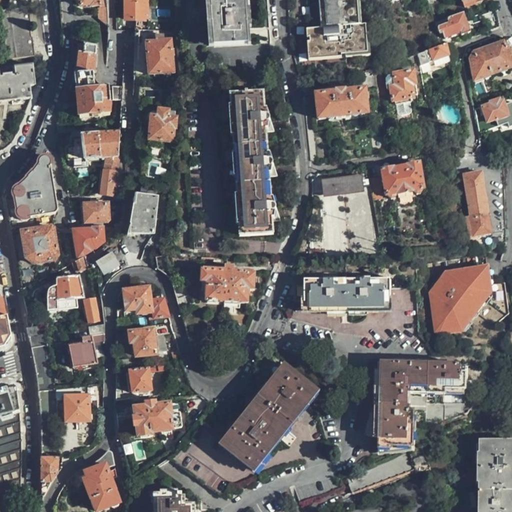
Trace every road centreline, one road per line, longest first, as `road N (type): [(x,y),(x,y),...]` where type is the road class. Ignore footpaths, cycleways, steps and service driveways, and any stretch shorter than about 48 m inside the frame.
road 1 (residential): [(111,436),(112,299),(120,278),(133,272),(163,281),(189,364),(212,398),(231,385),(275,293),(300,222),(304,168),(277,0)]
road 2 (unknown): [(290,251),(213,237),(203,104)]
road 3 (residential): [(48,0),(53,76),(22,150),(0,171)]
road 4 (residential): [(26,359),(0,201)]
road 5 (residential): [(29,511),(35,455),(26,359)]
road 6 (residential): [(507,30),(456,53),(471,145)]
